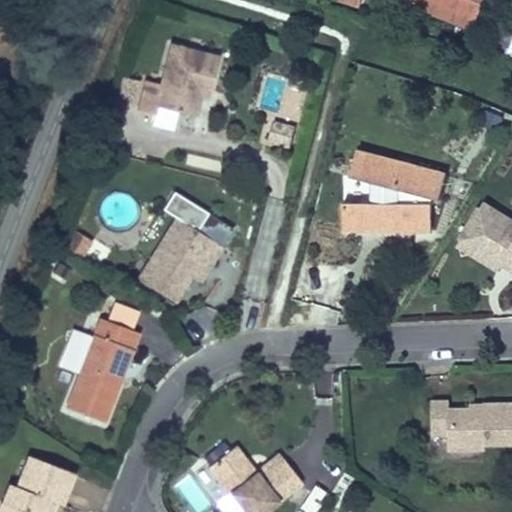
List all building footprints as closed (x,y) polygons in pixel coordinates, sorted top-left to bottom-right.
[(351,8),(353,0),(339,0),(338,4),(351,8)] [(360,0),(353,0),(351,8),(358,11),(360,0)] [(473,30),(484,0),(412,0),(410,7),(473,30)] [(511,37),(505,33),(501,43),(511,48),(511,37)] [(175,118),(172,129),(190,134),(195,111),(195,105),(204,107),(217,57),(170,47),(160,86),(146,81),(138,111),(157,115),(175,118)] [(155,124),(172,129),(175,118),(157,115),(155,124)] [(275,121),(269,141),(288,146),(293,126),(275,121)] [(354,149),(347,175),(366,181),(366,199),(339,199),(340,225),(431,224),(430,195),(438,195),(445,171),(418,165),(399,168),(397,160),(354,149)] [(511,254),(511,218),(481,199),(456,237),(494,262),(498,255),(502,248),(511,254)] [(200,255),(211,261),(221,243),(175,216),(141,279),(175,300),(189,275),(200,255)] [(79,232),(72,249),(86,254),(92,237),(79,232)] [(498,255),(511,264),(511,254),(502,248),(498,255)] [(201,280),(211,261),(200,255),(189,275),(201,280)] [(101,322),(63,408),(98,423),(135,335),(101,322)] [(477,403),(460,403),(443,403),(443,396),(424,396),(424,427),(442,428),(443,441),(479,442),(480,438),(511,438),(511,395),(479,396),(477,403)] [(233,435),(225,441),(247,467),(255,462),(233,435)] [(247,467),(225,441),(206,456),(248,511),(252,511),(298,476),(280,452),(260,467),(255,462),(247,467)] [(0,511),(46,511),(48,508),(55,509),(66,481),(23,463),(11,493),(3,490),(0,496),(0,511)] [(314,476),(301,499),(311,506),(324,483),(314,476)]
